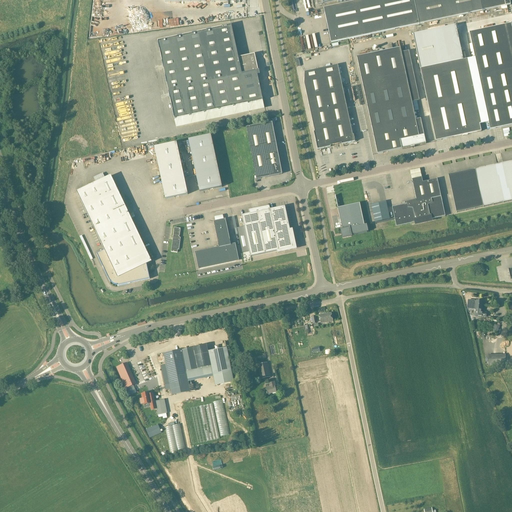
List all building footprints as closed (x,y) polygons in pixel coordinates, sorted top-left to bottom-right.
[(316,0),(317,5),(322,3),(322,4),(338,0),(338,3),(348,0),(347,0),(361,0),(324,8),(331,43),(483,11),(505,6),(504,0),(316,0)] [(238,58),(231,25),(157,41),(174,120),(263,101),(256,71),(258,71),(255,54),(238,58)] [(511,56),(505,25),(469,32),(479,75),(490,130),(511,125),(511,56)] [(416,120),(406,72),(400,48),(357,57),(362,82),(378,154),(410,147),(411,148),(415,147),(415,146),(426,144),(421,119),(416,120)] [(477,125),(463,60),(420,69),(436,142),(481,132),(480,124),(477,125)] [(318,149),(354,141),(338,65),(305,72),(305,84),(318,149)] [(256,180),(282,175),(272,123),(246,128),(256,180)] [(222,187),(218,168),(211,136),(189,140),(200,192),(222,187)] [(188,195),(182,168),(177,143),(154,148),(165,199),(188,195)] [(511,161),(448,175),(457,213),(511,201),(511,161)] [(96,182),(105,178),(103,173),(94,177),(96,182)] [(110,282),(111,282),(112,283),(113,285),(115,285),(117,285),(117,286),(150,279),(147,264),(152,262),(111,176),(77,192),(104,251),(97,254),(110,282)] [(392,207),(395,220),(396,227),(445,216),(437,179),(423,182),(422,177),(412,179),(416,200),(406,202),(407,204),(392,207)] [(336,195),(335,195),(342,230),(341,230),(343,238),(351,236),(351,235),(368,232),(367,225),(364,225),(360,203),(338,208),(336,195)] [(372,206),(375,224),(390,221),(386,203),(372,206)] [(285,207),(242,216),(250,257),(295,248),(291,231),(290,232),(285,207)] [(196,253),(199,269),(238,260),(235,244),(231,245),(225,219),(214,222),(219,248),(196,253)] [(179,252),(181,228),(174,227),(172,252),(179,252)] [(482,312),(482,310),(483,301),(476,301),(475,305),(474,309),(475,309),(475,317),(486,318),(487,312),(482,312)] [(319,315),(321,324),(333,321),(331,313),(319,315)] [(207,345),(193,348),(182,350),(163,354),(172,396),(190,392),(186,372),(198,369),(211,366),(207,345)] [(227,348),(208,352),(211,366),(215,383),(233,379),(227,348)] [(505,364),(505,354),(488,354),(488,364),(505,364)] [(255,372),(259,371),(261,379),(270,377),(267,363),(254,366),(255,372)] [(133,385),(124,364),(117,368),(126,388),(133,385)] [(276,392),(275,386),(274,382),(270,383),(270,384),(265,385),(266,388),(268,395),(276,392)] [(144,403),(144,405),(150,403),(151,406),(151,410),(156,409),(154,397),(153,397),(154,399),(150,399),(149,395),(149,393),(142,394),(143,399),(140,399),(141,404),(144,403)] [(185,451),(181,424),(166,427),(170,454),(185,451)] [(150,438),(162,433),(158,425),(146,430),(150,438)]
